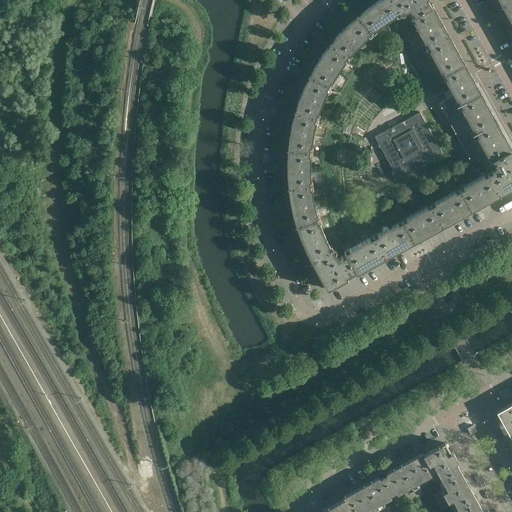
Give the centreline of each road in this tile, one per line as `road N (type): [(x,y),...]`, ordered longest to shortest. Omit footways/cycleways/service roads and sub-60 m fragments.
road 1 (track): [(173,0),(189,11),(199,34),(185,253),(206,438),(224,511)]
road 2 (track): [(138,480),(78,313),(52,197),(58,55),(73,0)]
road 3 (residential): [(314,318),(276,255),(258,199),(257,163),(265,103),(308,22)]
road 4 (residential): [(314,318),(511,211)]
road 5 (residential): [(302,511),(301,499),(446,414)]
